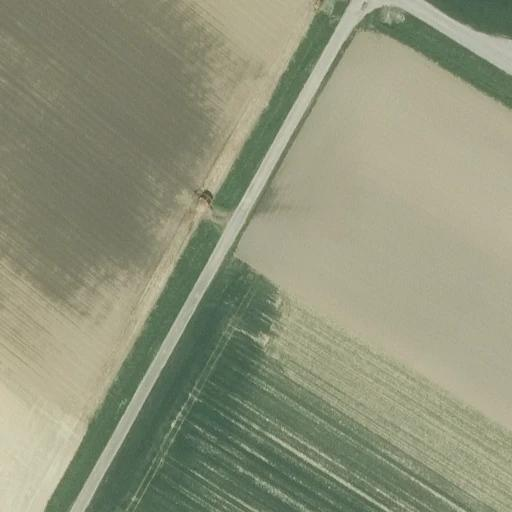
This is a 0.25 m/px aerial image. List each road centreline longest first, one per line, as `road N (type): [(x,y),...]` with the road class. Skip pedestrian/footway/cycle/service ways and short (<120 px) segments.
road 1 (unclassified): [(359,0),(75,511)]
road 2 (track): [(398,0),(511,70)]
